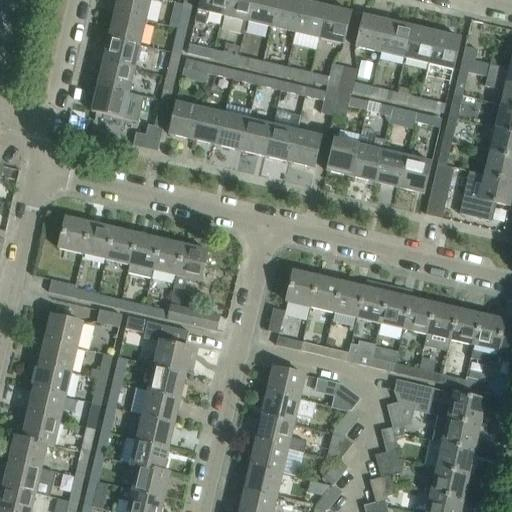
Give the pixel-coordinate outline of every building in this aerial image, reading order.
[(146,23),(151,0),(118,0),(115,15),(146,23)] [(223,17),(226,0),(200,0),(195,24),(206,26),(209,13),(223,17)] [(247,22),(252,0),(226,0),(223,17),(247,22)] [(271,28),(277,0),(252,0),(247,22),(271,28)] [(295,34),(303,2),(294,0),(277,0),(271,28),(295,34)] [(320,39),(327,8),(303,2),(295,34),(320,39)] [(187,33),(193,8),(184,6),(178,31),(187,33)] [(345,45),(352,13),(327,8),(320,39),(345,45)] [(140,47),(146,23),(115,15),(109,39),(140,47)] [(381,54),(388,22),(363,16),(356,48),(381,54)] [(405,59),(412,28),(388,22),(381,54),(405,59)] [(429,65),(436,33),(412,28),(405,59),(429,65)] [(181,57),(187,33),(178,31),(173,55),(181,57)] [(454,71),(462,39),(436,33),(429,65),(454,71)] [(134,70),(140,47),(109,39),(103,63),(134,70)] [(213,60),(215,51),(190,45),(188,54),(213,60)] [(511,60),(510,71),(476,63),(479,51),(466,48),(460,70),(469,73),(488,77),(511,82),(511,60)] [(237,66),(239,57),(215,51),(213,60),(237,66)] [(176,80),(181,57),(173,55),(167,78),(176,80)] [(261,71),(263,62),(239,57),(237,66),(261,71)] [(209,75),(211,66),(186,60),(184,69),(209,75)] [(285,77),(287,68),(263,62),(261,71),(285,77)] [(129,93),(134,70),(103,63),(98,86),(129,93)] [(339,93),(345,68),(333,65),(330,78),(311,74),(309,83),(328,87),(327,90),(339,93)] [(233,81),(236,72),(211,66),(209,75),(233,81)] [(309,83),(311,74),(287,68),(285,77),(309,83)] [(370,97),(372,88),(355,84),(357,71),(345,68),(339,93),(352,96),(352,93),(370,97)] [(464,96),(469,73),(460,70),(455,94),(464,96)] [(258,86),(260,77),(236,72),(233,81),(258,86)] [(282,92),(284,83),(260,77),(258,86),(282,92)] [(511,107),(511,82),(488,77),(486,89),(504,93),(502,105),(511,107)] [(170,103),(176,80),(167,78),(162,101),(170,103)] [(306,98),(308,88),(284,83),(282,92),(306,98)] [(137,123),(143,97),(129,93),(98,86),(92,113),(137,123)] [(333,117),(339,93),(327,90),(326,93),(308,88),(306,98),(324,102),(321,114),(333,117)] [(395,103),(397,94),(372,88),(370,97),(395,103)] [(367,112),(369,103),(351,99),(352,96),(339,93),(333,117),(346,120),(349,108),(367,112)] [(418,108),(421,99),(397,94),(395,103),(418,108)] [(458,119),(464,96),(455,94),(449,117),(458,119)] [(444,114),(446,105),(421,99),(418,108),(444,114)] [(164,127),(170,103),(162,101),(156,125),(164,127)] [(194,141),(201,109),(176,103),(169,135),(194,141)] [(391,118),(394,108),(369,103),(367,112),(391,118)] [(511,132),(511,107),(502,105),(496,129),(511,132)] [(415,123),(417,114),(394,108),(391,118),(415,123)] [(218,147),(225,115),(201,109),(194,141),(218,147)] [(441,129),(443,120),(417,114),(415,123),(441,129)] [(242,152),(250,121),(225,115),(218,147),(242,152)] [(453,143),(458,119),(449,117),(444,141),(453,143)] [(266,158),(274,126),(250,121),(242,152),(266,158)] [(290,164),(298,132),(274,126),(266,158),(290,164)] [(511,132),(496,129),(490,152),(511,157),(511,132)] [(315,169),(320,150),(323,138),(298,132),(290,164),(315,169)] [(352,178),(359,146),(334,140),(327,172),(352,178)] [(376,184),(383,152),(386,142),(376,140),(374,150),(359,146),(352,178),(376,184)] [(447,167),(453,143),(444,141),(438,165),(447,167)] [(400,189),(408,158),(383,152),(376,184),(400,189)] [(511,181),(511,157),(490,152),(485,175),(511,181)] [(425,195),(430,176),(432,163),(408,158),(400,189),(425,195)] [(447,200),(452,181),(455,169),(447,167),(438,165),(431,196),(447,200)] [(510,207),(511,200),(511,181),(485,175),(479,200),(510,207)] [(83,255),(90,224),(67,218),(59,250),(83,255)] [(106,260),(113,229),(90,224),(83,255),(106,260)] [(129,266),(136,234),(113,229),(106,260),(129,266)] [(153,271),(160,240),(136,234),(129,266),(127,274),(151,280),(153,271)] [(176,277),(183,245),(160,240),(153,271),(176,277)] [(201,282),(208,251),(183,245),(176,277),(177,277),(174,289),(184,291),(187,279),(201,282)] [(311,308),(318,277),(294,271),(287,303),(311,308)] [(334,314),(341,282),(318,277),(311,308),(334,314)] [(73,299),(76,286),(52,281),(49,293),(73,299)] [(357,319),(364,288),(341,282),(334,314),(357,319)] [(388,293),(389,293),(390,288),(375,284),(373,290),(364,288),(357,319),(381,325),(388,293)] [(98,296),(75,290),(76,287),(76,286),(73,299),(96,304),(98,296)] [(404,330),(411,299),(404,297),(405,291),(390,288),(389,293),(388,293),(381,325),(404,330)] [(119,309),(121,301),(98,296),(96,304),(119,309)] [(428,336),(435,304),(411,299),(404,330),(428,336)] [(143,315),(145,306),(121,301),(119,309),(143,315)] [(451,341),(458,310),(435,304),(428,336),(425,349),(448,354),(451,341)] [(181,324),(185,308),(171,305),(169,312),(167,320),(181,324)] [(167,320),(169,312),(145,306),(143,315),(167,320)] [(280,335),(285,313),(274,310),(268,332),(280,335)] [(474,347),(481,315),(458,310),(451,341),(474,347)] [(123,316),(101,311),(98,323),(120,329),(123,316)] [(511,355),(511,353),(511,328),(504,327),(506,321),(481,315),(474,347),(471,358),(494,363),(496,352),(511,355)] [(77,350),(83,324),(51,316),(45,342),(77,350)] [(186,348),(189,332),(128,318),(126,330),(145,335),(144,339),(160,343),(154,367),(187,375),(193,350),(186,348)] [(301,352),(303,343),(279,338),(277,346),(301,352)] [(71,374),(76,353),(77,350),(45,342),(39,366),(71,374)] [(324,357),(326,349),(303,343),(301,352),(324,357)] [(357,356),(349,354),(347,363),(371,368),(373,360),(377,347),(360,343),(357,356)] [(347,363),(349,354),(326,349),(324,357),(347,363)] [(106,382),(112,357),(103,355),(99,371),(92,370),(90,378),(97,380),(106,382)] [(119,359),(113,383),(123,386),(129,361),(119,359)] [(394,374),(396,365),(373,360),(371,368),(394,374)] [(454,362),(452,374),(463,376),(466,364),(454,362)] [(418,379),(420,371),(396,365),(394,374),(418,379)] [(65,398),(71,374),(39,366),(34,390),(65,398)] [(181,400),(187,375),(154,367),(148,392),(181,400)] [(299,400),(305,376),(273,369),(268,393),(299,400)] [(441,384),(443,376),(420,371),(418,379),(441,384)] [(464,390),(466,381),(443,376),(441,384),(464,390)] [(489,396),(491,384),(467,379),(466,381),(464,390),(489,396)] [(101,406),(106,382),(97,380),(92,404),(101,406)] [(395,392),(399,404),(399,405),(415,408),(414,412),(419,413),(424,387),(397,381),(395,392)] [(117,410),(123,386),(113,383),(107,408),(117,410)] [(351,412),(361,400),(344,384),(336,393),(333,408),(351,412)] [(59,423),(65,398),(34,390),(28,415),(59,423)] [(175,424),(181,400),(148,392),(142,416),(175,424)] [(316,404),(299,400),(268,393),(262,418),(293,425),(295,416),(312,420),(316,404)] [(481,426),(486,401),(453,394),(448,419),(481,426)] [(95,431),(101,406),(92,404),(86,429),(95,431)] [(405,427),(399,405),(399,404),(387,407),(393,429),(403,428),(405,427)] [(112,435),(117,410),(107,408),(101,432),(112,435)] [(345,436),(360,419),(351,412),(334,432),(333,434),(345,436)] [(53,447),(59,423),(28,415),(22,439),(48,446),(53,447)] [(170,448),(175,424),(142,416),(136,440),(170,448)] [(475,450),(481,426),(448,419),(438,417),(433,440),(442,443),(475,450)] [(290,439),(293,425),(262,418),(262,419),(257,421),(255,429),(258,433),(256,442),(288,450),(305,454),(307,443),(290,439)] [(405,435),(403,428),(393,429),(381,432),(387,454),(398,453),(400,452),(396,438),(405,435)] [(95,431),(86,429),(80,454),(89,456),(95,431)] [(106,460),(112,435),(101,432),(96,457),(106,460)] [(340,461),(354,444),(345,436),(333,434),(328,459),(340,461)] [(15,437),(9,463),(41,470),(47,446),(15,437)] [(165,465),(170,448),(136,440),(131,462),(139,464),(153,467),(154,462),(165,465)] [(282,474),(288,450),(256,442),(250,467),(282,474)] [(470,475),(475,450),(442,443),(437,467),(470,475)] [(400,460),(398,453),(387,454),(376,457),(382,479),(392,478),(394,477),(390,463),(400,460)] [(84,480),(89,456),(80,454),(74,478),(84,480)] [(100,484),(106,460),(96,457),(90,482),(100,484)] [(165,500),(173,467),(165,465),(154,462),(153,467),(139,464),(132,492),(165,500)] [(335,486),(349,469),(340,462),(326,479),(334,486),(335,486)] [(42,471),(41,470),(9,463),(3,488),(35,495),(49,498),(55,474),(42,471)] [(276,499),(282,474),(250,467),(245,491),(276,499)] [(464,499),(470,475),(437,467),(431,492),(464,499)] [(78,505),(84,480),(74,478),(69,503),(78,505)] [(396,496),(392,478),(382,479),(370,482),(376,504),(377,505),(387,502),(388,502),(387,498),(396,496)] [(94,509),(100,484),(90,482),(84,507),(94,509)] [(328,511),(343,493),(335,486),(334,486),(316,507),(328,511)] [(0,511),(31,511),(35,495),(3,488),(0,501),(0,511)] [(162,511),(165,500),(132,492),(122,489),(119,503),(129,506),(127,511),(162,511)] [(273,511),(276,499),(245,491),(239,511),(273,511)] [(461,511),(464,499),(431,492),(426,511),(461,511)] [(389,511),(387,502),(377,505),(376,504),(365,507),(365,511),(389,511)] [(76,511),(78,505),(69,503),(66,511),(76,511)]
